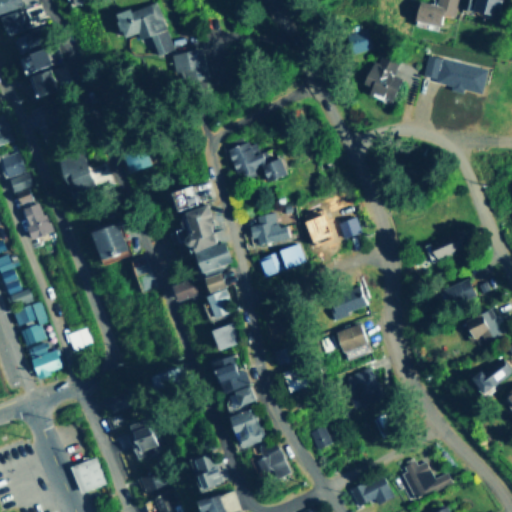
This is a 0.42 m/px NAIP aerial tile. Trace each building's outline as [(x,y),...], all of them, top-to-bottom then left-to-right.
[(30,27),(27,16),(22,18),(17,5),(21,4),(19,0),(0,0),(0,6),(10,34),(30,27)] [(153,53),(169,49),(155,0),(154,0),(110,13),(117,36),(134,31),(136,37),(148,34),(153,53)] [(436,24),(438,13),(454,15),(456,0),(434,0),(434,3),(417,0),(413,0),(410,19),(436,24)] [(497,15),(500,0),(470,0),(469,9),(497,15)] [(346,52),(366,48),(363,28),(343,31),(346,52)] [(18,52),(35,46),(30,32),(12,38),(18,52)] [(48,64),(41,46),(26,52),(33,70),(48,64)] [(205,76),(200,46),(168,53),(172,73),(178,72),(179,81),(205,76)] [(398,77),(390,73),(397,58),(380,51),(375,61),(369,59),(358,82),(366,86),(365,89),(387,99),(398,77)] [(483,67),(424,53),(418,77),(477,91),(483,67)] [(59,87),(50,66),(30,75),(39,95),(59,87)] [(280,174),(276,157),(259,161),(254,139),(225,146),(232,178),(253,173),(250,164),(257,163),(261,179),(280,174)] [(0,155),(0,158),(19,203),(28,199),(29,203),(36,199),(15,149),(0,155)] [(73,171),(76,187),(92,184),(85,149),(58,154),(62,174),(73,171)] [(165,190),(169,209),(196,203),(191,183),(165,190)] [(47,231),(40,201),(20,205),(24,224),(22,225),(24,237),(47,231)] [(228,261),(222,240),(215,242),(204,203),(181,209),(187,227),(178,229),(183,247),(190,245),(198,270),(228,261)] [(255,214),(256,222),(245,224),(248,237),(254,236),(255,242),(285,236),(282,224),(275,225),(272,210),(255,214)] [(334,220),(338,237),(358,232),(354,215),(334,220)] [(101,257),(112,254),(111,252),(125,248),(117,221),(92,228),(101,257)] [(427,258),(453,250),(450,241),(424,249),(427,258)] [(302,260),(297,242),(254,255),(260,274),(302,260)] [(5,251),(0,253),(0,278),(6,292),(18,287),(10,266),(11,266),(5,251)] [(150,251),(127,257),(136,289),(151,285),(149,277),(156,275),(150,251)] [(207,292),(223,285),(218,271),(201,277),(207,292)] [(171,282),(177,299),(194,293),(188,276),(171,282)] [(472,297),(466,277),(439,286),(445,305),(472,297)] [(363,306),(357,285),(324,295),(330,316),(363,306)] [(8,303),(29,299),(27,287),(6,291),(8,303)] [(211,317),(231,309),(223,287),(203,294),(211,317)] [(42,337),(37,321),(44,319),(38,299),(10,308),(15,323),(32,317),(33,322),(17,327),(22,343),(42,337)] [(481,339),(498,333),(489,308),(460,318),(467,338),(479,334),(481,339)] [(208,327),(213,348),(235,343),(231,322),(208,327)] [(340,357),(364,350),(355,322),(331,330),(340,357)] [(65,332),(71,348),(90,341),(84,325),(65,332)] [(33,376),(61,366),(55,347),(27,356),(33,376)] [(209,359),(217,391),(246,384),(242,368),(234,369),(230,354),(209,359)] [(510,369),(501,359),(481,375),(476,369),(466,377),(480,394),(510,369)] [(155,385),(183,380),(180,364),(152,370),(155,385)] [(366,365),(342,375),(355,405),(378,395),(366,365)] [(300,379),(296,380),(292,366),(278,370),(284,391),(302,386),(300,379)] [(113,414),(134,395),(121,380),(100,399),(113,414)] [(251,399),(245,384),(225,392),(231,407),(251,399)] [(511,384),(501,395),(511,406),(511,384)] [(237,447),(260,439),(248,406),(225,415),(237,447)] [(123,433),(137,458),(158,446),(142,417),(129,424),(131,428),(123,433)] [(328,441),(323,424),(308,428),(313,446),(328,441)] [(260,472),(271,466),(276,476),(288,470),(273,438),(256,446),(261,455),(254,458),(260,472)] [(194,472),(191,473),(196,488),(218,481),(208,451),(189,458),(194,472)] [(82,490),(71,464),(94,453),(106,479),(82,490)] [(448,479),(444,470),(431,476),(422,459),(414,463),(413,460),(396,468),(411,498),(448,479)] [(137,477),(152,496),(164,487),(149,468),(137,477)] [(371,496),(374,502),(389,494),(379,472),(346,488),(354,504),(371,496)] [(197,498),(200,511),(202,511),(207,511),(224,511),(231,510),(229,503),(235,502),(231,489),(197,498)]
